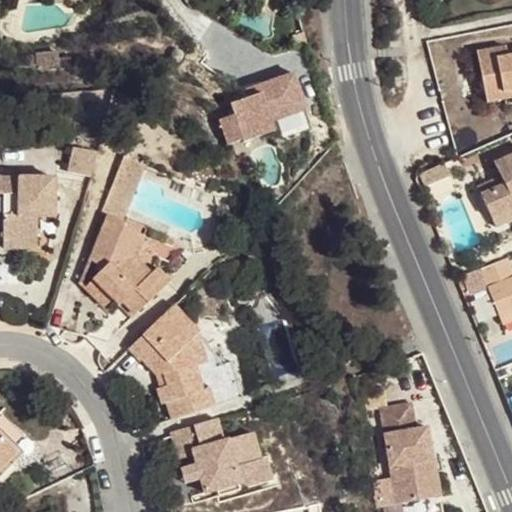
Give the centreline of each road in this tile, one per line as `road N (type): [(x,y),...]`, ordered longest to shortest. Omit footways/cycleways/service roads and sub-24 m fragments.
road 1 (tertiary): [(349,0),(364,134),(511,493)]
road 2 (residential): [(0,333),(39,342),(86,379),(122,458),(129,511)]
